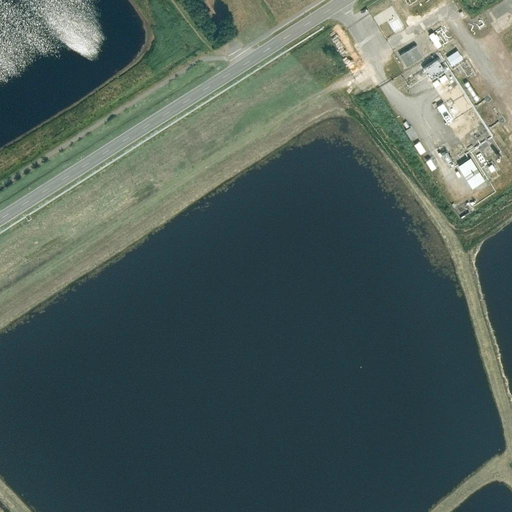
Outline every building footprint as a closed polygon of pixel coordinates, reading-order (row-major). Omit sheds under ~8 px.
[(438,47),(448,42),(441,28),(431,33),(438,47)] [(418,43),(400,54),(407,65),(425,55),(418,43)] [(448,56),(454,65),(465,57),(459,49),(448,56)] [(431,78),(447,69),(439,56),(424,65),(431,78)] [(442,85),(427,98),(433,104),(448,91),(442,85)] [(450,94),(436,104),(446,118),(460,108),(450,94)] [(471,156),(458,165),(472,186),(485,178),(471,156)]
